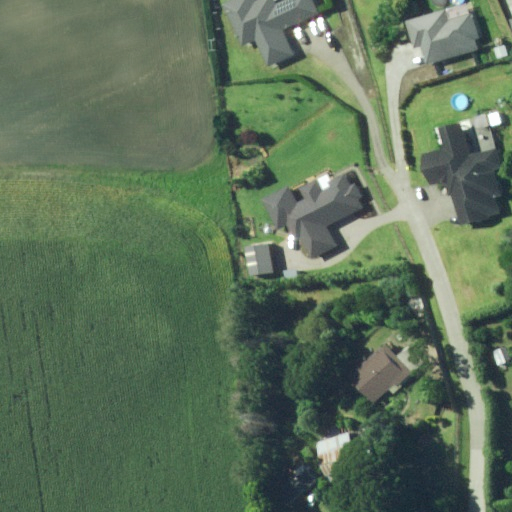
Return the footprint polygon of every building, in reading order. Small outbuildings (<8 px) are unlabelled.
[(326,15),(319,0),(295,0),(283,6),(280,0),(268,0),(262,3),(260,0),(241,0),(229,6),(248,47),(261,41),(273,68),(300,56),(289,31),(326,15)] [(455,21),(452,11),(412,24),(421,51),(427,49),(432,66),(486,49),(482,36),(485,34),(478,14),(455,21)] [(511,56),(511,54),(510,46),(499,48),(502,59),(511,56)] [(463,227),(493,219),(493,215),(502,213),(498,197),(504,196),(498,170),(506,168),(502,150),(476,156),(468,123),(444,129),(450,150),(428,155),(436,186),(448,183),(452,198),(456,197),(463,227)] [(328,191),(326,187),(323,181),(304,190),(309,200),(304,203),(299,193),(296,187),(268,201),(282,231),(292,226),(300,242),(305,240),(315,259),(340,247),(330,227),(366,208),(349,175),(334,183),(336,187),(328,191)] [(276,274),(272,245),(250,248),(254,277),(276,274)] [(423,296),(407,304),(413,316),(429,308),(423,296)] [(419,324),(431,319),(428,312),(416,317),(419,324)] [(418,346),(409,353),(406,356),(396,344),(394,345),(389,350),(358,376),(381,403),(389,395),(397,389),(400,394),(401,393),(406,389),(409,386),(407,384),(432,363),(418,346)] [(511,363),(511,361),(509,349),(500,351),(504,366),(511,363)] [(347,433),(346,432),(344,426),(324,433),(326,440),(347,433)] [(335,468),(366,458),(359,434),(348,437),(328,444),(335,468)] [(293,489),(288,493),(298,505),(327,481),(313,464),(304,471),(308,477),(293,489)] [(353,483),(370,478),(367,467),(337,477),(340,488),(353,483)] [(286,493),(292,488),(287,483),(281,488),(286,493)]
